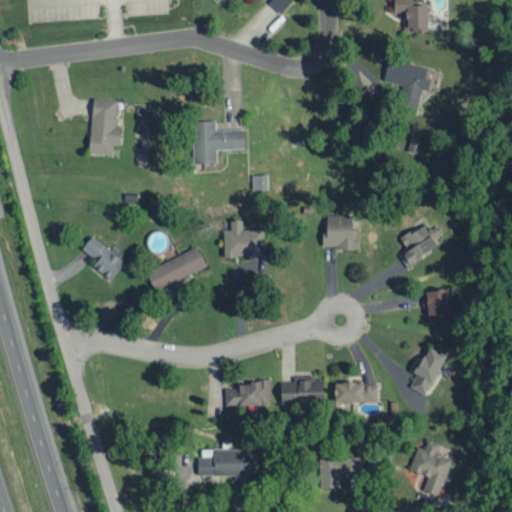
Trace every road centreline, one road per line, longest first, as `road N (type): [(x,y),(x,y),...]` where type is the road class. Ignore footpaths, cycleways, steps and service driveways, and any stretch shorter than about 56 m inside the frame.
road 1 (residential): [(116,511),(0,90)]
road 2 (residential): [(0,59),(186,39),(293,65),(318,51),(325,0)]
road 3 (residential): [(337,319),(214,353),(160,351),(62,330)]
road 4 (motorway): [(64,511),(0,297)]
